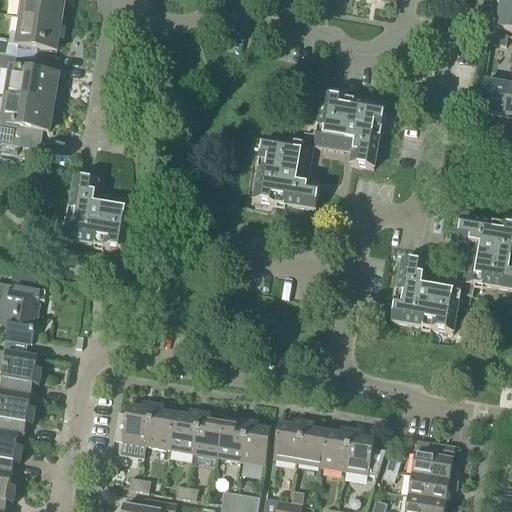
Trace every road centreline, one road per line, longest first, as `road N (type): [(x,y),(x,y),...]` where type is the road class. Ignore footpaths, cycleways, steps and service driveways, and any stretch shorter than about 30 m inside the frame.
road 1 (residential): [(111,6),(158,24),(214,17),(332,35),(343,53),(368,56),(421,30),(449,45),(433,138)]
road 2 (residential): [(339,382),(272,397),(93,348),(82,375),(64,511)]
road 3 (residential): [(339,382),(362,221),(425,187),(433,138)]
road 4 (residential): [(511,427),(426,414),(404,393),(339,382)]
road 5 (residential): [(91,127),(111,6)]
